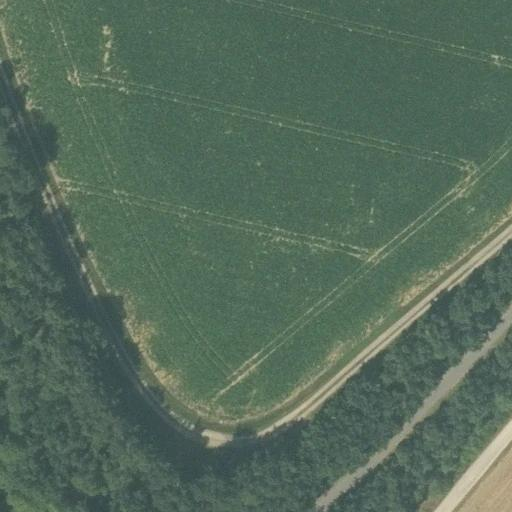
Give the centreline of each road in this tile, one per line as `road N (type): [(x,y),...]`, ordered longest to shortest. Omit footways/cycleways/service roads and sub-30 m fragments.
road 1 (track): [(511,230),(291,416),(268,431),(215,438),(173,418),(118,344),(0,67)]
road 2 (track): [(511,323),(316,511)]
